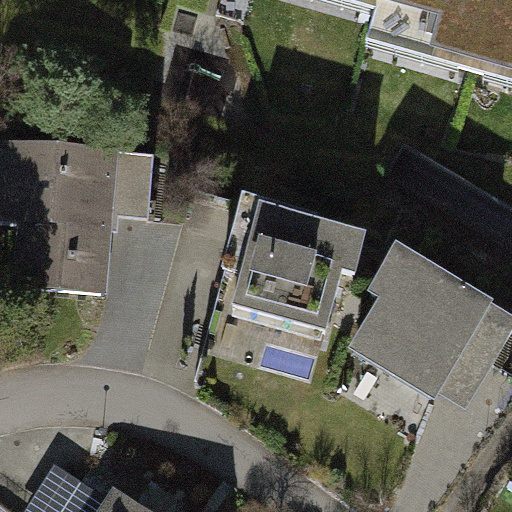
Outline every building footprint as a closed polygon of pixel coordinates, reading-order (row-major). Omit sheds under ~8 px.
[(377,66),(488,94),(511,100),(511,0),(313,0),(389,19),(377,66)] [(115,304),(129,160),(10,149),(3,223),(26,226),(20,295),(115,304)] [(365,233),(254,203),(226,304),(323,331),(340,269),(354,273),(365,233)] [(511,333),(511,317),(392,248),(367,290),(376,296),(346,347),(464,415),(511,333)] [(145,511),(120,496),(110,511),(145,511)]
